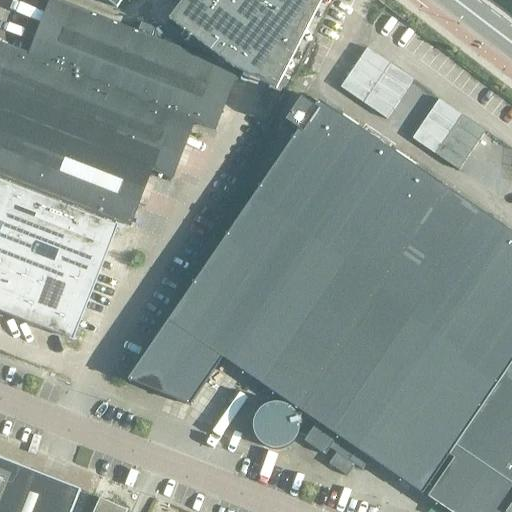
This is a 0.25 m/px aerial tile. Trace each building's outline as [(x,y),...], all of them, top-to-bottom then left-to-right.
[(0,44),(0,181),(114,225),(117,219),(129,224),(151,167),(173,176),(194,120),(215,128),(236,73),(225,67),(151,38),(155,27),(142,21),(138,33),(52,0),(50,0),(29,55),(0,44)] [(97,0),(99,1),(99,0),(102,0),(116,10),(124,0),(97,0)] [(186,0),(170,22),(235,71),(287,0),(186,0)] [(287,0),(235,71),(267,86),(278,91),(324,0),(287,0)] [(343,87),(390,117),(415,77),(368,47),(343,87)] [(289,82),(280,78),(277,85),(285,90),(289,82)] [(285,90),(273,84),(267,96),(279,102),(285,90)] [(439,98),(414,139),(462,168),(487,127),(439,98)] [(324,130),(180,323),(314,413),(450,213),(324,130)] [(496,146),(506,152),(510,145),(487,131),(482,140),(495,148),(496,146)] [(113,227),(114,225),(0,181),(0,312),(5,314),(66,337),(73,340),(76,330),(100,269),(103,261),(115,228),(113,227)] [(511,359),(511,251),(370,459),(423,495),(449,456),(448,455),(511,359)] [(511,359),(448,455),(449,456),(454,459),(428,498),(449,511),(505,511),(511,501),(511,359)] [(262,445),(264,446),(266,447),(268,448),(270,449),(272,449),(275,450),(277,450),(280,449),(282,449),(284,448),(286,447),(288,446),(290,445),(292,443),(294,442),(295,440),(296,438),(297,436),(298,433),(299,431),(299,429),(299,426),(299,424),(299,422),(298,419),(297,417),(296,415),(295,413),(293,411),(291,410),(290,408),(288,407),(286,406),(283,405),(281,404),(279,404),(276,404),(274,404),(272,404),(269,405),(267,406),(265,407),(263,408),(261,410),(260,411),(258,413),(257,415),(256,417),(255,419),(254,421),(254,424),(253,426),(253,428),(254,431),(254,433),(255,435),(256,437),(257,439),(258,441),(260,443),(262,445)] [(363,471),(370,459),(318,423),(304,442),(325,456),(330,449),(337,454),(329,465),(348,477),(355,466),(363,471)] [(0,459),(0,511),(71,511),(80,490),(0,459)] [(93,511),(125,511),(126,511),(99,499),(93,511)]
